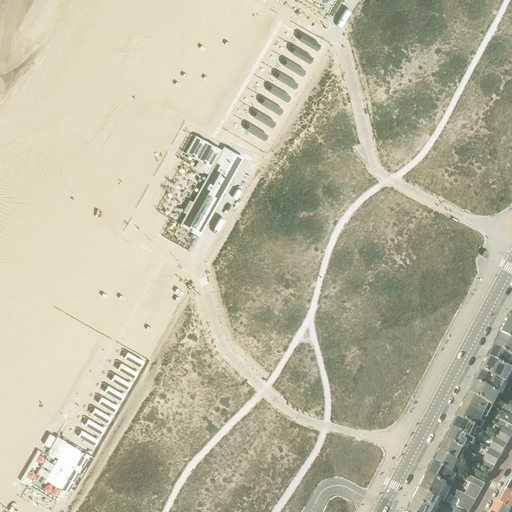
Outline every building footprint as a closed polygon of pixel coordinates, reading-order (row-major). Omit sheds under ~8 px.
[(299,35),(295,41),(313,52),(317,46),(299,35)] [(303,68),(307,62),(289,51),(285,57),(303,68)] [(292,85),(296,78),(279,67),(275,74),(292,85)] [(282,102),(286,95),(268,84),(264,91),(282,102)] [(271,119),(276,112),(258,101),(253,108),(271,119)] [(261,136),(265,129),(247,118),(243,125),(261,136)] [(179,224),(179,225),(180,226),(181,225),(188,229),(187,230),(189,230),(197,234),(196,234),(197,235),(198,235),(199,234),(198,233),(241,158),(223,148),(221,151),(196,137),(196,136),(194,135),(194,136),(193,137),(194,137),(186,152),(186,151),(185,153),(186,154),(187,153),(191,155),(190,156),(192,157),(192,156),(202,162),(203,163),(204,163),(212,167),(207,175),(196,195),(192,203),(188,201),(182,211),(186,213),(181,222),(180,223),(179,224)] [(479,256),(485,259),(488,254),(483,251),(479,256)] [(511,321),(503,337),(511,341),(511,321)] [(511,341),(503,337),(496,349),(511,357),(511,341)] [(511,357),(496,349),(490,361),(511,371),(511,370),(511,367),(511,357)] [(123,359),(121,364),(138,374),(141,369),(123,359)] [(511,378),(511,371),(490,361),(484,372),(483,374),(504,385),(506,385),(509,379),(511,380),(511,378)] [(117,370),(114,375),(132,385),(135,380),(117,370)] [(499,395),(504,385),(483,374),(478,384),(499,395)] [(111,382),(108,387),(126,397),(128,392),(111,382)] [(501,397),(499,395),(478,384),(471,396),(492,407),(495,409),(501,397)] [(104,393),(102,398),(119,408),(122,403),(104,393)] [(486,419),(492,407),(471,396),(465,408),(484,418),(486,419)] [(98,404),(95,409),(112,419),(115,414),(98,404)] [(484,418),(465,408),(459,419),(481,430),(484,424),(481,423),(484,418)] [(511,417),(509,416),(504,414),(498,425),(502,427),(511,432),(511,417)] [(92,415),(89,420),(106,430),(109,425),(92,415)] [(483,431),(481,430),(459,419),(457,424),(456,424),(453,429),(454,429),(453,430),(472,440),(476,434),(480,436),(483,431)] [(511,432),(502,427),(496,438),(507,444),(511,435),(511,432)] [(476,442),(472,440),(453,430),(451,435),(448,441),(447,442),(466,452),(469,445),(473,447),(476,442)] [(82,438),(70,431),(51,463),(56,466),(45,486),(62,496),(85,457),(75,451),(82,438)] [(501,456),(507,444),(496,438),(489,449),(501,456)] [(483,461),(466,452),(447,442),(444,448),(443,448),(440,452),(441,453),(441,455),(459,464),(463,457),(482,467),(483,470),(491,474),(495,467),(483,461)] [(489,449),(483,461),(495,467),(501,456),(489,449)] [(453,475),(459,464),(441,455),(435,465),(453,475)] [(457,477),(453,475),(435,465),(431,473),(430,472),(428,475),(429,476),(429,477),(452,489),(455,484),(454,483),(457,477)] [(471,485),(482,490),(485,485),(469,476),(466,482),(471,485)] [(465,496),(452,489),(429,477),(426,483),(425,483),(421,489),(422,490),(421,492),(440,502),(443,503),(448,494),(456,498),(456,499),(460,501),(457,506),(467,511),(469,511),(476,501),(465,496)] [(471,485),(465,496),(476,501),(482,490),(471,485)] [(434,511),(440,502),(421,492),(410,511),(434,511)] [(511,510),(511,497),(505,493),(499,503),(511,510)] [(511,511),(511,510),(499,503),(498,503),(492,511),(511,511)]
